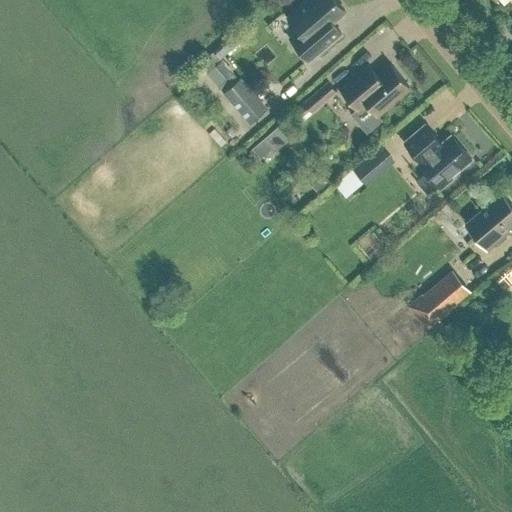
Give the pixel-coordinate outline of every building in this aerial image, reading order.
[(290,38),(308,60),(341,32),(332,21),(344,10),(336,0),(306,0),(287,17),(299,30),(290,38)] [(220,56),(238,41),(232,34),(207,55),(225,76),(232,70),(220,56)] [(368,63),(339,87),(356,107),(351,112),(366,129),(380,117),(377,113),(409,85),(391,64),(378,75),(368,63)] [(223,91),(250,121),(267,106),(240,76),(223,91)] [(327,80),(303,100),(312,110),(335,90),(327,80)] [(424,122),(403,140),(420,160),(418,161),(425,169),(415,178),(427,192),(437,183),(440,187),(452,177),(450,175),(471,158),(450,133),(441,141),(424,122)] [(262,138),(252,146),(260,156),(270,147),(262,138)] [(346,196),(392,157),(380,143),(334,182),(346,196)] [(486,248),(509,228),(507,225),(511,220),(511,203),(502,192),(466,224),(486,248)] [(452,268),(409,305),(427,326),(470,290),(452,268)] [(511,363),(496,377),(507,389),(511,384),(511,363)]
